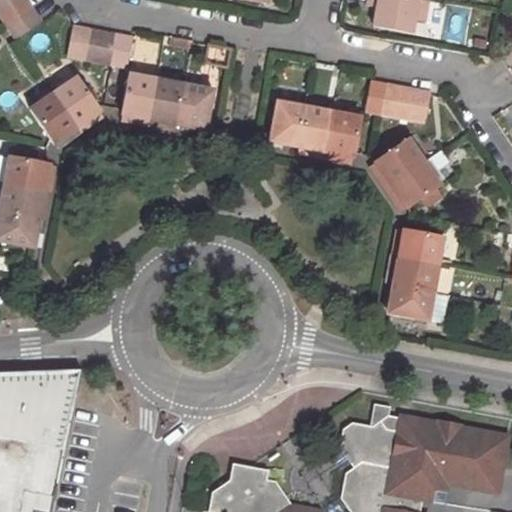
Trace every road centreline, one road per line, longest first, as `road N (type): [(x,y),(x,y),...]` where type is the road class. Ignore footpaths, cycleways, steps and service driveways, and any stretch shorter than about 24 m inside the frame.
road 1 (residential): [(511,386),(264,336)]
road 2 (residential): [(264,336),(252,282),(203,256),(184,257),(151,277),(134,330)]
road 3 (residential): [(134,330),(147,361),(190,386),(239,373),(264,336)]
road 4 (residential): [(134,330),(0,348)]
